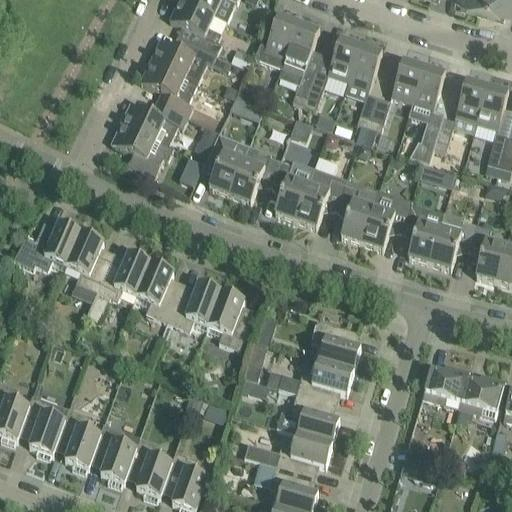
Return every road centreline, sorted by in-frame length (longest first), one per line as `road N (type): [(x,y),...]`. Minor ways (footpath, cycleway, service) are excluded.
road 1 (residential): [(429,312),(205,234),(82,181)]
road 2 (residential): [(362,511),(429,312)]
road 3 (residential): [(82,181),(167,0)]
road 4 (residential): [(511,54),(336,0)]
